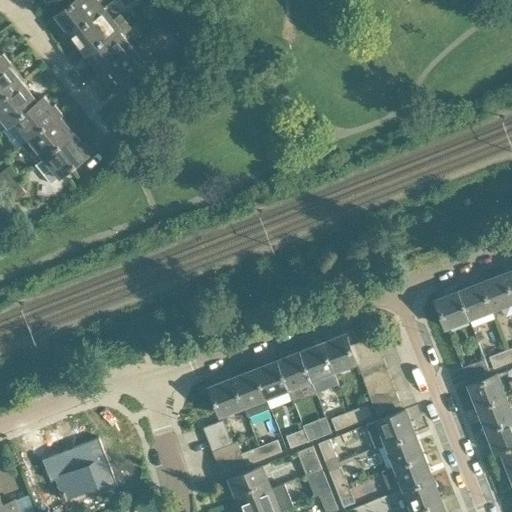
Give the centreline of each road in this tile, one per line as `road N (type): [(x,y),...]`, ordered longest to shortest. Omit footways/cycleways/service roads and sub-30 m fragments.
road 1 (residential): [(149,383),(394,288)]
road 2 (residential): [(394,288),(481,511)]
road 3 (residential): [(0,425),(124,378),(149,383)]
road 4 (residential): [(181,511),(149,383)]
road 5 (residential): [(89,104),(17,0)]
road 6 (residential): [(394,288),(511,243)]
